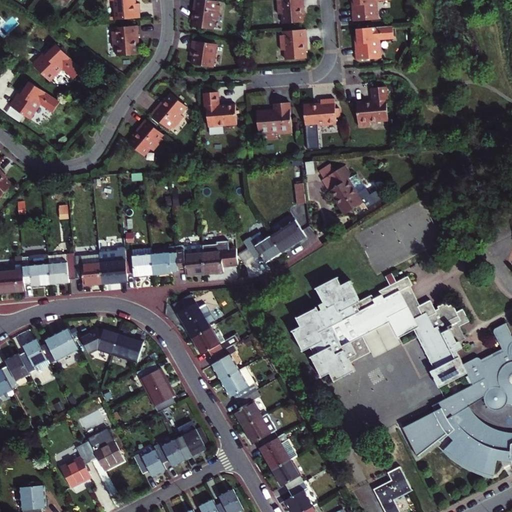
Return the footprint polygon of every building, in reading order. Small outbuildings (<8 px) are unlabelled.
[(117,0),(119,19),(143,17),(142,3),(138,3),(138,0),(112,0),(113,0),(117,0)] [(219,1),(214,0),(196,0),(195,13),(197,13),(196,20),(195,26),(215,29),(216,20),(220,20),(222,5),(220,5),(218,5),(219,1)] [(279,0),(280,14),(284,14),(285,24),(306,22),(305,13),(305,8),(306,8),(305,0),(279,0)] [(357,11),(355,12),(355,22),(379,20),(378,2),(393,1),(393,0),(356,0),(357,4),(357,11)] [(140,26),(118,28),(118,32),(116,32),(114,32),(115,47),(119,47),(120,57),(140,55),(140,47),(139,41),(141,41),(140,26)] [(360,50),(357,50),(358,60),(381,58),(380,40),(396,39),(395,26),(358,29),(359,42),(360,50)] [(307,44),(309,44),(308,29),(285,31),(286,35),(283,35),(282,35),(283,51),(287,50),(287,60),(308,58),(307,50),(307,44)] [(195,55),(194,64),(215,67),(219,44),(194,40),(192,54),(195,55)] [(43,53),(33,64),(49,80),(62,68),(73,79),(82,70),(57,44),(50,50),(45,55),(43,53)] [(18,93),(10,105),(29,119),(40,104),(53,113),(60,102),(30,81),(25,89),(21,95),(18,93)] [(358,104),(360,128),(372,127),(372,124),(390,122),(389,103),(390,103),(389,87),(374,88),(375,102),(358,104)] [(174,91),(169,97),(165,102),(163,100),(153,112),(171,126),(173,123),(175,124),(176,126),(186,114),(183,111),(189,104),(174,91)] [(243,123),(242,104),(225,105),(224,91),(209,92),(211,109),(213,109),(214,126),(243,123)] [(323,104),(307,105),(310,150),(322,149),(320,126),(339,124),(339,117),(343,117),(343,109),(338,109),(337,98),(323,100),(323,104)] [(263,110),(265,133),(284,131),(284,133),(298,132),(296,101),(280,103),(281,109),(263,110)] [(166,137),(164,135),(163,134),(165,131),(148,117),(138,129),(140,130),(136,134),(131,140),(147,154),(153,146),(156,148),(166,137)] [(351,179),(355,176),(347,165),(334,173),(341,184),(331,190),(346,214),(365,201),(356,188),(351,179)] [(0,198),(14,184),(9,179),(4,174),(5,172),(0,166),(0,198)] [(296,183),(297,193),(306,192),(305,182),(296,183)] [(298,203),(307,203),(306,192),(297,193),(298,203)] [(294,219),(269,234),(280,252),(305,237),(294,219)] [(280,252),(269,234),(253,244),(248,235),(243,238),(247,246),(254,256),(255,258),(260,255),(264,262),(280,252)] [(151,252),(154,273),(171,271),(171,268),(180,267),(179,250),(178,245),(178,240),(167,241),(168,251),(151,252)] [(204,246),(206,272),(225,270),(224,262),(230,262),(230,263),(240,262),(238,247),(230,248),(230,240),(218,241),(218,244),(204,246)] [(206,272),(204,246),(204,245),(186,246),(186,244),(178,245),(179,250),(180,267),(188,266),(188,274),(206,272)] [(127,255),(129,272),(134,271),(134,275),(154,273),(151,252),(151,245),(133,246),(133,254),(127,255)] [(102,251),(102,253),(105,282),(130,280),(129,272),(127,255),(126,246),(120,247),(120,249),(102,251)] [(254,256),(247,246),(240,251),(246,261),(254,256)] [(105,282),(102,253),(84,255),(84,259),(76,260),(78,277),(86,276),(86,284),(105,282)] [(0,272),(2,293),(28,290),(27,282),(26,265),(25,256),(17,257),(19,271),(0,272)] [(76,260),(51,262),(54,284),(73,283),(72,278),(78,277),(76,260)] [(26,265),(27,282),(34,282),(35,286),(54,284),(51,262),(26,265)] [(297,348),(314,340),(318,348),(312,351),(322,373),(330,369),(334,378),(354,368),(350,359),(370,349),(362,333),(389,320),(397,336),(412,328),(432,367),(428,369),(436,384),(464,370),(469,381),(428,402),(431,407),(397,435),(418,461),(418,460),(417,459),(437,444),(439,445),(449,437),(454,442),(444,451),(446,453),(451,457),(459,463),(470,469),(482,474),(493,477),(497,458),(504,460),(507,460),(511,466),(511,443),(508,446),(508,448),(500,447),(503,433),(497,432),(489,429),(483,426),(478,422),(473,418),(468,413),(465,408),(482,400),(484,404),(487,407),(490,408),(494,409),(497,409),(499,408),(503,405),(511,406),(511,332),(507,322),(491,330),(500,349),(479,360),(477,358),(474,358),(462,364),(456,351),(461,348),(458,342),(465,339),(459,327),(468,322),(462,310),(456,313),(452,305),(448,307),(446,303),(437,307),(439,311),(436,313),(430,301),(417,307),(407,286),(411,284),(406,274),(395,279),(391,271),(384,274),(388,283),(377,288),(379,292),(372,296),(370,292),(358,298),(348,278),(340,282),(336,274),(314,285),(323,305),(316,308),(313,303),(292,313),(297,322),(288,327),(297,348)] [(172,302),(192,336),(209,326),(206,321),(212,317),(205,305),(204,302),(197,306),(189,292),(172,302)] [(389,320),(362,333),(370,349),(372,355),(400,342),(397,336),(389,320)] [(97,347),(113,352),(119,330),(105,325),(104,328),(97,326),(81,334),(90,351),(97,347)] [(230,344),(237,340),(233,333),(223,339),(218,342),(213,333),(209,326),(192,336),(201,352),(207,348),(211,355),(230,344)] [(79,349),(69,329),(47,341),(48,344),(42,347),(49,360),(51,364),(79,349)] [(119,330),(113,352),(134,358),(138,344),(140,339),(133,337),(133,334),(119,330)] [(213,333),(218,342),(223,339),(218,330),(213,333)] [(49,360),(42,347),(38,340),(24,348),(27,353),(21,356),(28,371),(49,360)] [(230,344),(211,355),(215,362),(211,364),(221,380),(239,370),(228,351),(233,348),(230,344)] [(30,375),(28,371),(21,356),(20,355),(7,361),(10,365),(3,369),(11,385),(30,375)] [(137,372),(148,392),(168,382),(161,368),(158,369),(155,363),(137,372)] [(239,370),(221,380),(230,396),(233,394),(237,400),(252,391),(254,390),(250,384),(252,382),(253,379),(252,376),(250,377),(245,367),(239,370)] [(0,395),(13,389),(11,385),(3,369),(0,370),(0,395)] [(168,382),(148,392),(158,412),(161,410),(176,403),(172,396),(175,395),(168,382)] [(255,398),(252,391),(237,400),(240,406),(234,410),(243,426),(261,416),(251,400),(255,398)] [(431,407),(428,402),(421,405),(425,412),(431,407)] [(263,445),(278,436),(274,430),(277,429),(267,412),(261,416),(243,426),(252,442),(259,438),(263,445)] [(180,432),(174,435),(175,439),(183,453),(189,450),(192,456),(206,449),(191,420),(178,427),(180,432)] [(264,453),(273,469),(290,459),(297,455),(284,433),(278,436),(263,445),(267,451),(264,453)] [(172,466),(186,459),(183,453),(175,439),(162,445),(160,442),(153,445),(155,449),(163,463),(169,460),(172,466)] [(83,444),(91,461),(98,457),(104,470),(125,460),(115,440),(94,450),(90,441),(83,444)] [(60,467),(70,487),(91,477),(85,464),(91,461),(83,444),(76,448),(81,457),(60,467)] [(134,455),(143,473),(150,470),(153,476),(166,469),(163,463),(155,449),(143,455),(141,452),(134,455)] [(183,453),(186,459),(192,456),(189,450),(183,453)] [(289,489),(303,481),(290,459),(273,469),(281,484),(285,483),(289,489)] [(392,480),(375,489),(387,511),(402,511),(396,500),(413,491),(400,467),(388,473),(392,480)] [(285,499),(292,511),(300,511),(313,505),(303,488),(306,486),(303,481),(289,489),(292,495),(285,499)] [(43,511),(44,509),(46,509),(44,486),(22,488),(24,511),(43,511)] [(216,505),(220,511),(237,511),(243,509),(233,489),(220,495),(223,501),(216,505)] [(220,511),(216,505),(213,499),(200,506),(203,511),(202,511),(220,511)]
